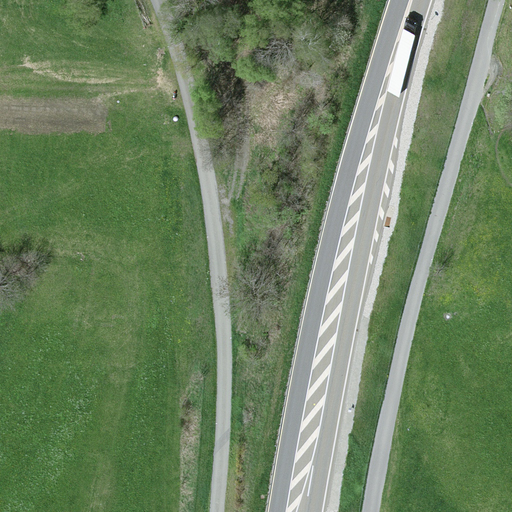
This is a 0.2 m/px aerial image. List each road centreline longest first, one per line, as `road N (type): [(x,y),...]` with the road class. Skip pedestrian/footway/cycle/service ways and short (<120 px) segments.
road 1 (unclassified): [(370,511),(412,302),(496,0)]
road 2 (primary): [(296,511),(343,262),(411,0)]
road 3 (unclassified): [(215,511),(224,380),(217,250),(192,106),(159,0)]
